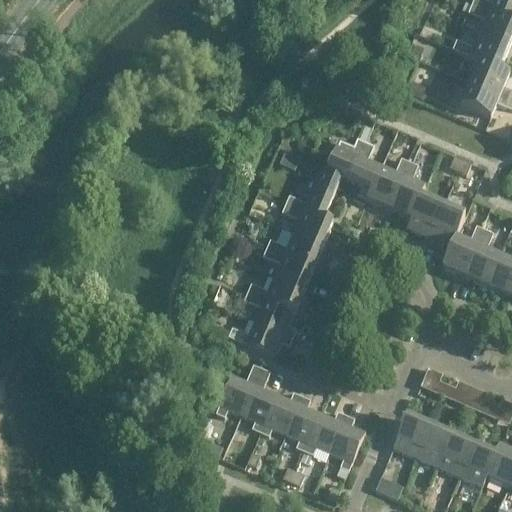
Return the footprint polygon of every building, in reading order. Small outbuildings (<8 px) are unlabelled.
[(511,0),(494,0),(492,7),(476,0),(474,0),(471,8),(511,25),(511,0)] [(465,6),(461,14),(468,16),(485,24),(479,36),(510,49),(511,42),(511,25),(471,8),(465,6)] [(456,43),(452,52),(479,64),(479,63),(500,72),(510,49),(479,36),(473,51),(456,43)] [(413,48),(408,58),(416,62),(421,51),(413,48)] [(511,93),(504,90),(510,76),(500,72),(479,63),(479,64),(469,86),(511,104),(511,93)] [(413,83),(407,94),(419,100),(424,89),(413,83)] [(496,107),(511,113),(511,104),(469,86),(460,108),(490,121),(496,107)] [(329,153),(321,171),(341,180),(350,184),(366,146),(365,146),(372,131),(363,127),(357,142),(353,150),(340,144),(335,155),(329,153)] [(358,200),(367,203),(380,173),(367,167),(374,150),(366,146),(350,184),(363,189),(358,200)] [(458,175),(462,164),(454,160),(449,172),(458,175)] [(410,166),(401,162),(394,178),(380,173),(367,203),(390,213),(410,166)] [(471,167),(462,164),(458,175),(466,179),(471,167)] [(420,202),(425,192),(411,186),(418,169),(410,166),(390,213),(411,222),(420,202)] [(323,223),(341,180),(321,171),(305,206),(289,199),(285,207),(323,223)] [(411,222),(406,232),(429,242),(442,211),(420,202),(411,222)] [(285,207),(281,216),(298,223),(292,237),(323,250),(332,228),(322,224),(323,223),(285,207)] [(456,241),(465,221),(442,211),(429,242),(450,251),(451,251),(455,240),(456,241)] [(485,234),(476,230),(469,246),(456,241),(455,240),(451,251),(450,251),(442,271),(464,281),(485,234)] [(499,260),(486,254),(493,237),(485,234),(464,281),(486,290),(499,260)] [(292,237),(286,251),(270,243),(266,251),(313,272),(323,250),(292,237)] [(266,251),(262,260),(279,268),(273,281),(304,294),(313,272),(266,251)] [(511,291),(511,265),(499,260),(486,290),(508,300),(511,291)] [(224,274),(221,282),(232,287),(235,279),(224,274)] [(273,281),(267,295),(251,288),(247,296),(294,316),(304,294),(273,281)] [(247,296),(243,305),(260,312),(254,325),(292,342),(296,333),(288,330),(294,316),(247,296)] [(254,325),(248,339),(231,332),(228,341),(275,361),(281,347),(288,350),(292,342),(254,325)] [(241,419),(261,372),(253,369),(245,385),(231,379),(215,417),(224,421),(227,414),(241,419)] [(261,372),(241,419),(255,425),(251,433),(260,437),(276,399),(263,393),(270,376),(261,372)] [(434,396),(442,399),(447,388),(439,384),(434,396)] [(447,388),(442,399),(451,403),(456,392),(447,388)] [(276,399),(260,437),(268,440),(272,433),(285,438),(301,400),(293,397),(290,404),(276,399)] [(301,400),(285,438),(299,444),(295,452),(304,455),(320,417),(307,412),(310,404),(301,400)] [(478,415),(487,418),(492,407),(483,403),(478,415)] [(492,407),(487,418),(495,422),(500,411),(492,407)] [(304,456),(301,465),(307,468),(311,458),(312,459),(316,452),(329,457),(346,419),(337,416),(334,423),(320,417),(304,455),(304,456)] [(329,457),(343,463),(340,471),(349,475),(365,437),(351,430),(354,423),(346,419),(329,457)] [(393,453),(415,462),(428,432),(406,422),(393,453)] [(415,462),(437,472),(450,441),(428,432),(415,462)] [(437,472),(460,481),(473,451),(450,441),(437,472)] [(494,460),(495,460),(486,481),(508,490),(511,481),(511,455),(499,450),(494,460)] [(486,481),(495,460),(494,460),(473,451),(460,481),(482,491),(486,481)] [(255,471),(260,460),(252,456),(247,468),(255,471)] [(291,486),(296,475),(287,471),(282,483),(291,486)] [(291,486),(299,490),(304,479),(296,475),(291,486)] [(380,483),(375,495),(382,498),(387,486),(380,483)] [(332,491),(327,502),(335,506),(340,494),(332,491)]
